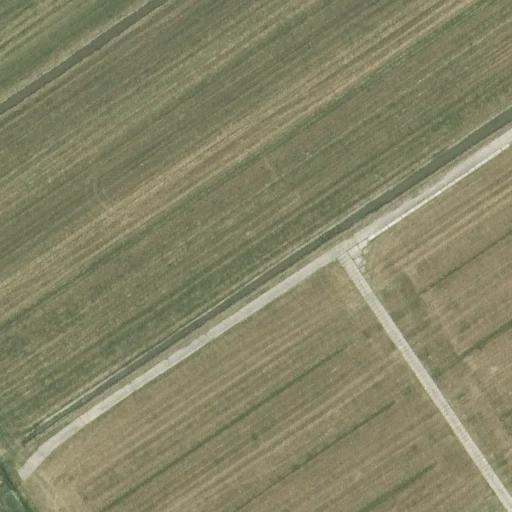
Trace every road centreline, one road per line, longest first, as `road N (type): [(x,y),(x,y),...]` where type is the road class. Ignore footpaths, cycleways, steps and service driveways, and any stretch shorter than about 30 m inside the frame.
road 1 (track): [(511,140),(342,252),(511,511)]
road 2 (track): [(8,481),(342,252)]
